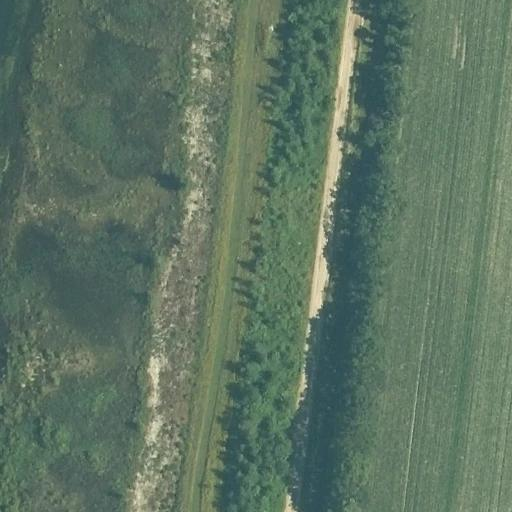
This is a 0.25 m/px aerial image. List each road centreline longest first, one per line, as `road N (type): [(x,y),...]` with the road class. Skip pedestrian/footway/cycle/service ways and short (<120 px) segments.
road 1 (track): [(264,0),(202,511)]
road 2 (track): [(354,0),(292,511)]
road 3 (track): [(378,0),(318,511)]
